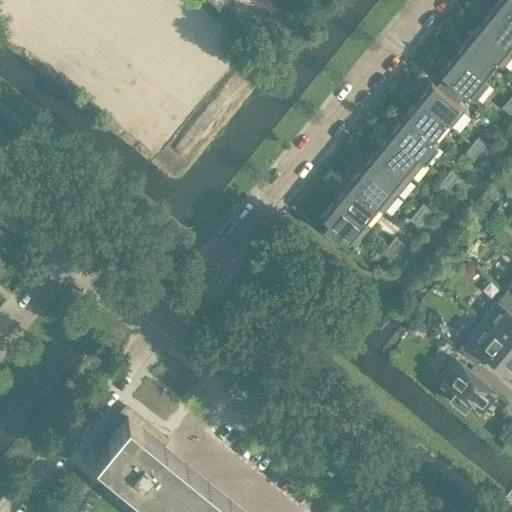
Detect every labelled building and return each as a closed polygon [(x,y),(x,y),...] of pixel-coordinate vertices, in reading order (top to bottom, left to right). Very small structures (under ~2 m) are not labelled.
[(261,0),(275,11),(274,12),(275,13),(285,0),(261,0)] [(511,0),(497,0),(495,3),(511,16),(511,0)] [(511,16),(495,3),(482,19),(511,44),(511,16)] [(511,44),(482,19),(468,36),(495,60),(501,65),(511,51),(511,44)] [(468,36),(454,53),(481,76),(495,60),(468,36)] [(487,81),(481,76),(454,53),(439,71),(473,99),(487,81)] [(431,81),(416,98),(444,121),(450,126),(465,109),(431,81)] [(444,121),(416,98),(403,115),(430,138),(444,121)] [(511,108),(511,101),(508,98),(502,106),(509,112),(511,108)] [(403,115),(389,131),(423,160),(437,143),(430,138),(403,115)] [(389,131),(375,148),(409,177),(423,160),(389,131)] [(477,136),(471,143),(478,149),(485,142),(477,136)] [(478,149),(471,143),(465,151),(472,157),(478,149)] [(375,148),(361,165),(395,193),(409,177),(375,148)] [(348,182),(375,205),(382,210),(395,193),(361,165),(348,182)] [(450,169),(444,177),(451,183),(457,175),(450,169)] [(451,183),(444,177),(437,184),(445,190),(451,183)] [(348,182),(334,199),(361,222),(375,205),(348,182)] [(368,227),(361,222),(334,199),(320,216),(326,221),(322,226),(336,237),(340,232),(354,244),(368,227)] [(422,202),(416,210),(423,216),(430,209),(422,202)] [(423,216),(416,210),(410,218),(417,224),(423,216)] [(395,236),(389,243),(396,249),(402,242),(395,236)] [(396,249),(389,243),(382,251),(390,257),(396,249)] [(511,296),(504,290),(497,299),(511,311),(511,296)] [(511,311),(497,299),(481,318),(511,343),(511,311)] [(511,366),(511,343),(481,318),(466,338),(484,353),(507,372),(511,366)] [(484,353),(466,338),(458,347),(477,362),(484,353)] [(454,356),(438,376),(453,389),(449,394),(463,405),(467,400),(477,409),(494,389),(454,356)] [(238,511),(160,448),(169,437),(168,436),(163,442),(127,412),(125,413),(107,434),(108,435),(93,453),(107,464),(99,473),(147,511),(238,511)] [(511,415),(498,433),(507,441),(511,434),(511,415)]
